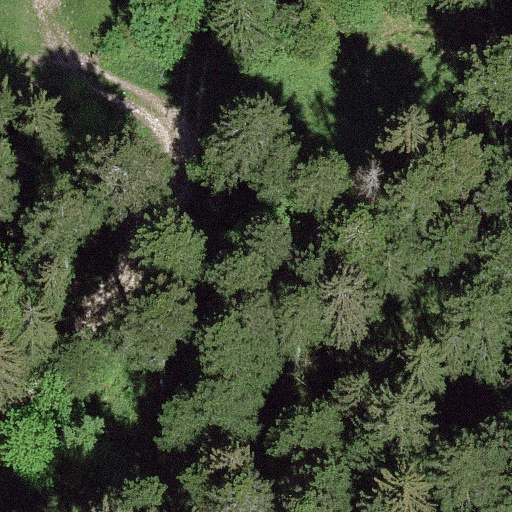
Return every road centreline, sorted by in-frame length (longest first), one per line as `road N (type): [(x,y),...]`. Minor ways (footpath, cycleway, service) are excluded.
road 1 (track): [(227,0),(200,163),(138,278),(71,374),(0,452)]
road 2 (track): [(204,511),(467,433),(511,437)]
road 3 (track): [(200,163),(155,106),(79,63),(46,0)]
